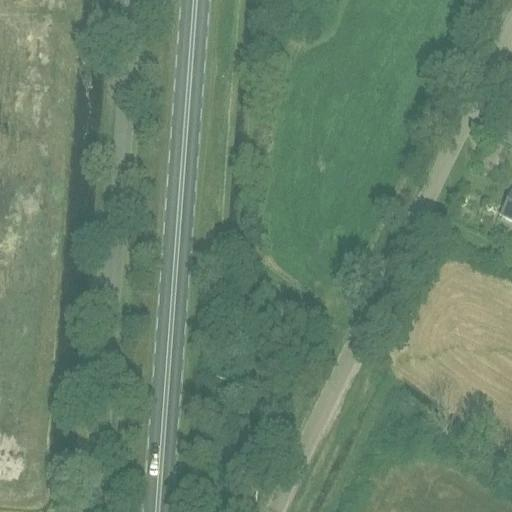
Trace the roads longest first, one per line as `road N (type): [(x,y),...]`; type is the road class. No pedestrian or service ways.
road 1 (unclassified): [(281,511),(511,32)]
road 2 (primary): [(152,511),(191,0)]
road 3 (unclassified): [(91,511),(129,0)]
